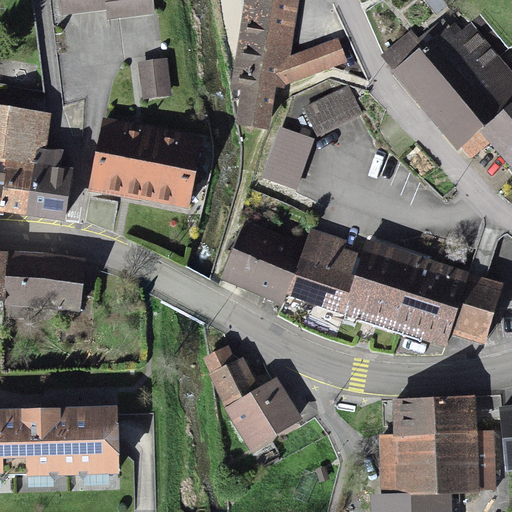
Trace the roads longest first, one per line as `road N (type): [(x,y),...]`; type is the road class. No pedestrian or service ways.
road 1 (residential): [(511,367),(367,378),(298,360),(73,239),(0,228)]
road 2 (residential): [(337,0),(391,104),(511,226)]
